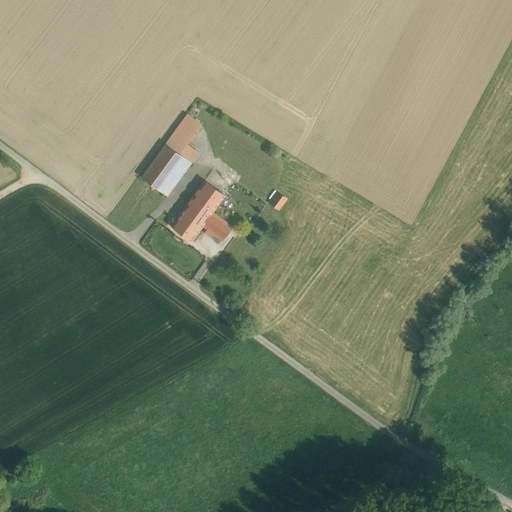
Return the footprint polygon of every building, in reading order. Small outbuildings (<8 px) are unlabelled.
[(188,113),(166,142),(192,161),(197,154),(185,145),(201,123),(188,113)] [(166,142),(142,175),(160,188),(164,182),(169,176),(174,168),(182,174),(192,161),(166,142)] [(169,176),(176,182),(182,174),(174,168),(169,176)] [(176,182),(169,176),(164,182),(172,188),(176,182)] [(232,226),(212,211),(225,194),(205,179),(185,206),(205,221),(204,223),(223,237),(232,226)] [(172,188),(164,182),(160,188),(167,194),(172,188)] [(278,191),(271,201),(279,207),(286,197),(278,191)] [(205,221),(185,206),(172,224),(193,238),(204,223),(205,221)]
